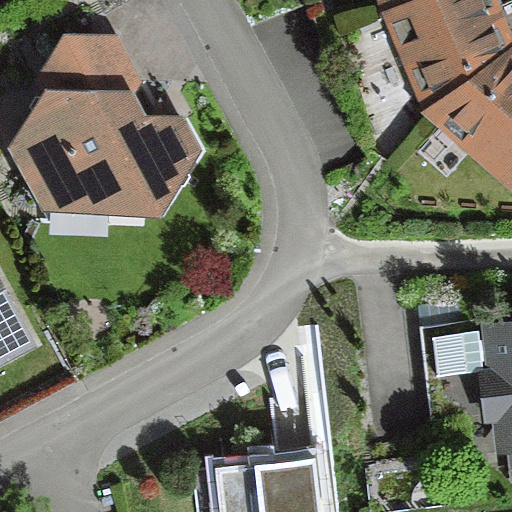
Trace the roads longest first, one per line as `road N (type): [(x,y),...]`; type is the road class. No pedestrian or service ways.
road 1 (residential): [(288,253),(273,295),(238,329),(30,441)]
road 2 (residential): [(190,0),(280,176),(288,253)]
road 3 (unclassified): [(511,254),(288,253)]
